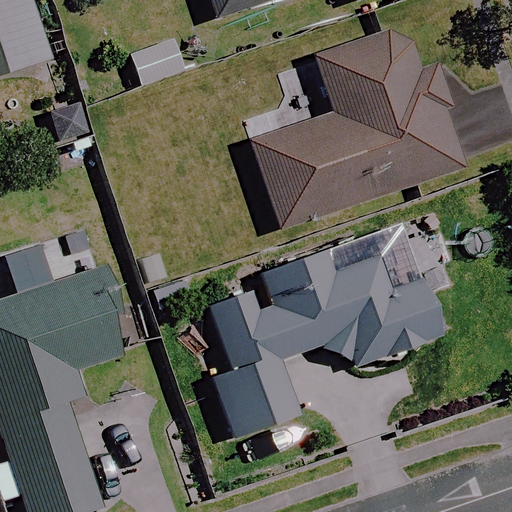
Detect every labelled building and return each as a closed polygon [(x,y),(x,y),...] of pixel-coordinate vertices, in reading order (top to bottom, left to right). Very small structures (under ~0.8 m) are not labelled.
[(0,0),(0,79),(42,66),(20,0),(0,0)] [(201,0),(208,22),(272,0),(346,0),(348,6),(365,0),(201,0)] [(325,114),(240,143),(271,235),(460,172),(440,112),(446,110),(431,65),(415,70),(406,45),(381,32),(306,58),(325,114)] [(227,371),(208,379),(230,440),(297,415),(277,361),(317,347),(349,361),(351,369),(441,337),(418,278),(388,290),(375,255),(332,271),(323,250),(257,274),(269,306),(256,311),(249,290),(204,307),(227,371)] [(100,265),(0,296),(0,455),(18,511),(82,511),(97,507),(63,401),(79,396),(70,370),(115,356),(103,318),(116,314),(100,265)]
